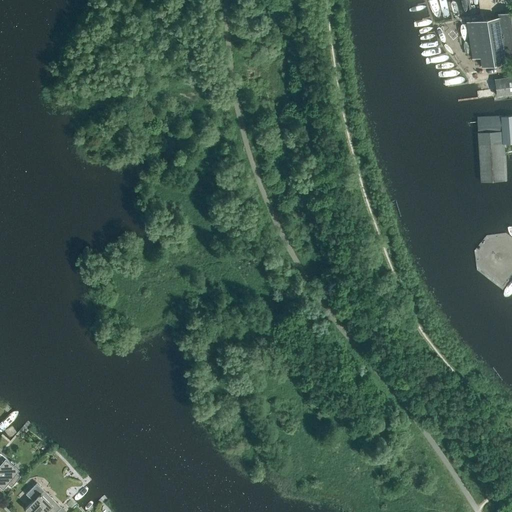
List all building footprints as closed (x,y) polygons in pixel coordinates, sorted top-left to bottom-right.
[(511,11),(498,13),(499,16),(467,21),(473,58),(481,57),(482,66),(506,62),(506,60),(511,59),(511,11)] [(511,76),(495,78),(497,95),(511,93),(511,76)] [(511,116),(478,118),(479,144),(481,181),(506,180),(505,154),(504,143),(511,142),(511,116)] [(0,484),(4,488),(4,487),(3,487),(7,483),(11,486),(11,487),(21,475),(20,475),(10,467),(14,464),(0,453),(0,484)] [(33,500),(25,508),(29,511),(45,511),(47,511),(48,511),(63,511),(59,508),(61,506),(37,482),(26,493),(33,500)]
